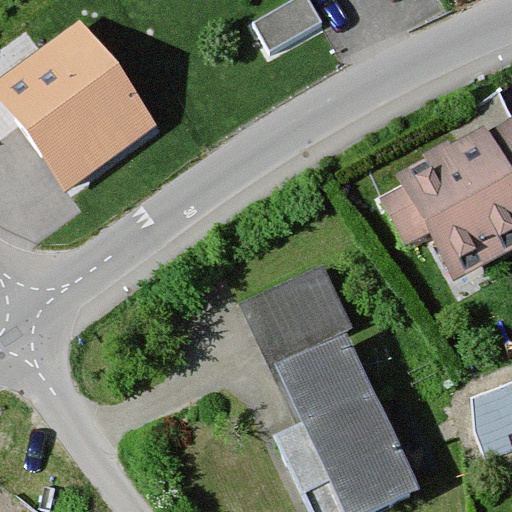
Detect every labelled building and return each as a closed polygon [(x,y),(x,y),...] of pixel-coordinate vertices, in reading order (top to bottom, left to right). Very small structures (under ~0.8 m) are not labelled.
[(317,30),(302,3),(250,33),(266,59),(317,30)] [(160,126),(83,21),(0,82),(0,93),(72,191),(160,126)] [(511,134),(493,145),(489,138),(398,186),(406,201),(384,212),(408,257),(433,244),(460,293),(511,265),(511,134)] [(353,339),(322,274),(241,313),(272,378),(353,339)] [(401,511),(423,502),(354,351),(285,383),(308,433),(276,448),(305,511),(401,511)]
